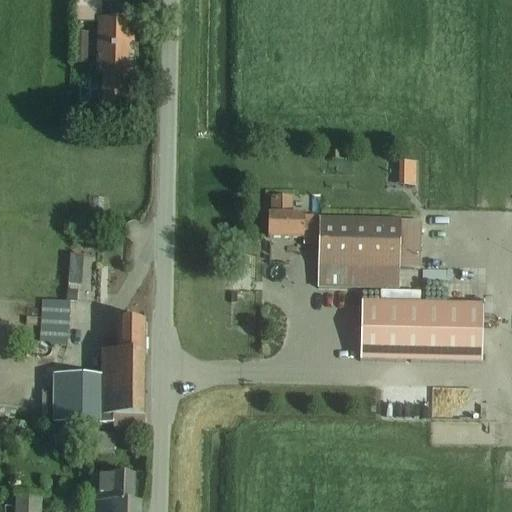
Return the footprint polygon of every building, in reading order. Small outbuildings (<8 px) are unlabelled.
[(75,0),(75,23),(99,24),(99,21),(101,21),(101,0),(75,0)] [(103,117),(127,118),(127,77),(134,78),(135,21),(101,21),(99,21),(99,24),(98,77),(103,77),(103,117)] [(75,33),(75,49),(87,50),(88,34),(75,33)] [(75,49),(75,61),(74,65),(87,65),(87,50),(75,49)] [(99,115),(74,115),(74,127),(99,127),(99,115)] [(270,216),(269,216),(269,238),(304,239),(320,240),(320,268),(400,269),(419,269),(420,222),(400,222),(400,221),(320,220),(305,219),(305,216),(292,216),(292,198),(270,198),(270,216)] [(92,204),(92,214),(96,214),(103,214),(103,199),(102,199),(92,199),(92,204)] [(83,256),(69,255),(68,284),(81,284),(81,274),(82,274),(83,256)] [(66,302),(44,301),(41,342),(45,342),(49,346),(54,346),(66,347),(69,302),(71,302),(71,303),(76,304),(77,292),(67,291),(66,302)] [(482,365),(483,307),(361,305),(360,362),(482,365)] [(101,353),(101,376),(101,425),(112,425),(112,430),(118,430),(144,430),(144,336),(144,321),(116,321),(116,353),(101,353)] [(66,376),(54,376),(54,426),(101,425),(101,376),(66,376)] [(97,433),(97,428),(72,428),(72,438),(84,438),(84,451),(115,451),(115,434),(97,433)] [(141,511),(141,503),(135,503),(135,477),(98,477),(98,497),(96,497),(95,511),(141,511)] [(15,511),(41,511),(42,499),(16,498),(15,511)]
